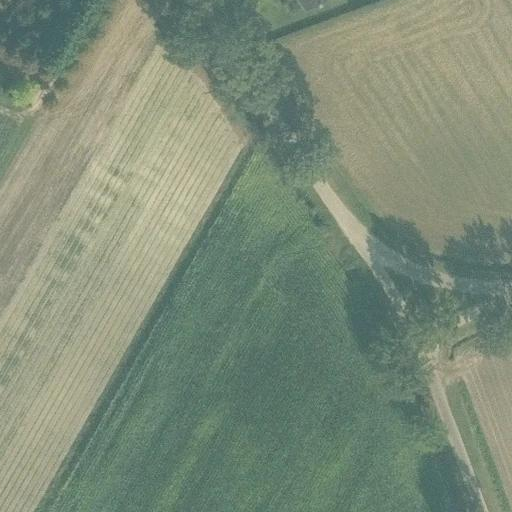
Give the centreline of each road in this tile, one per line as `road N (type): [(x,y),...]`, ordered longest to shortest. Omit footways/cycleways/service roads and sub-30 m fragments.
road 1 (unclassified): [(367,247),(202,0)]
road 2 (unclassified): [(481,511),(418,344)]
road 3 (unclassified): [(511,295),(469,290),(367,247)]
